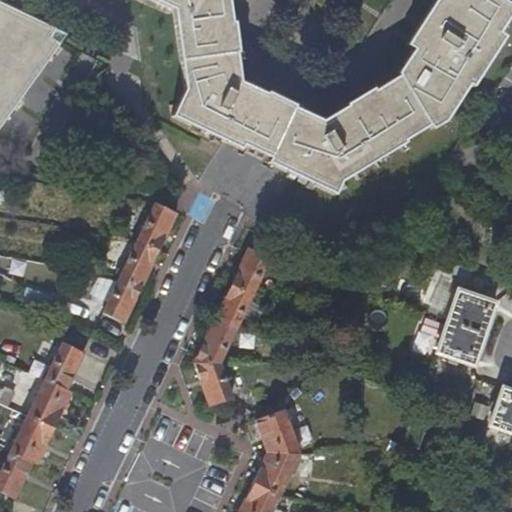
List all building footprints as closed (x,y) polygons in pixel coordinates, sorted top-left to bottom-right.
[(155,0),(162,3),(172,8),(172,13),(181,72),(183,89),(171,114),(228,142),(240,148),(243,143),(255,149),(269,155),(267,160),(279,166),(283,168),(297,175),(335,193),(341,180),(370,163),(405,141),(404,140),(428,124),(431,128),(449,117),(469,85),(472,86),(503,36),(498,33),(511,10),(511,4),(504,0),(434,0),(406,44),(413,48),(397,73),(398,76),(372,91),(371,89),(368,91),(367,92),(366,91),(351,101),(347,103),(348,105),(320,122),(305,114),(292,108),(293,106),(278,99),(267,93),(266,96),(252,89),(239,82),(235,52),(237,52),(233,24),(233,22),(231,22),(227,0),(155,0)] [(0,153),(1,152),(0,151),(0,132),(25,96),(69,35),(50,26),(0,2),(0,153)] [(139,239),(121,276),(105,313),(106,313),(125,323),(136,299),(142,286),(150,269),(160,249),(166,236),(178,212),(156,202),(139,239)] [(204,342),(195,361),(201,377),(211,405),(233,397),(222,363),(221,363),(237,330),(244,314),(254,294),(272,257),(250,247),(236,275),(232,283),(218,313),(215,320),(204,342)] [(364,303),(365,304),(373,290),(375,287),(364,282),(362,286),(331,285),(330,298),(357,299),(351,309),(358,314),(364,303)] [(23,287),(18,304),(46,313),(51,296),(23,287)] [(436,351),(474,365),(481,344),(485,334),(496,303),(457,289),(447,320),(436,351)] [(427,351),(430,332),(415,330),(412,349),(427,351)] [(330,336),(324,347),(330,351),(336,340),(330,336)] [(46,446),(55,428),(61,414),(72,391),(68,388),(72,380),(85,352),(84,352),(63,342),(46,377),(28,415),(11,451),(0,474),(0,490),(15,497),(29,469),(32,461),(37,463),(46,446)] [(511,389),(503,387),(490,424),(511,431),(511,389)] [(270,511),(279,494),(298,453),(283,409),(256,419),(263,439),(267,451),(261,465),(253,481),(245,497),(238,511),(270,511)] [(379,466),(389,439),(382,437),(377,451),(372,463),(379,466)]
